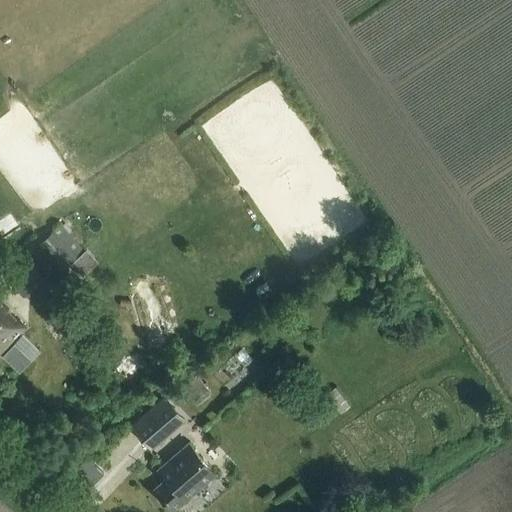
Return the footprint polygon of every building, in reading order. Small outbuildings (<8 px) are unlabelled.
[(83,249),(60,224),(41,241),(65,266),(83,249)] [(18,248),(0,263),(0,270),(23,296),(44,277),(18,248)] [(0,345),(20,324),(0,304),(0,345)] [(196,374),(181,387),(190,396),(204,384),(196,374)] [(334,388),(325,395),(340,413),(349,405),(334,388)] [(130,425),(150,448),(184,419),(164,395),(130,425)] [(167,511),(210,475),(183,444),(152,470),(160,479),(148,490),(167,511)]
